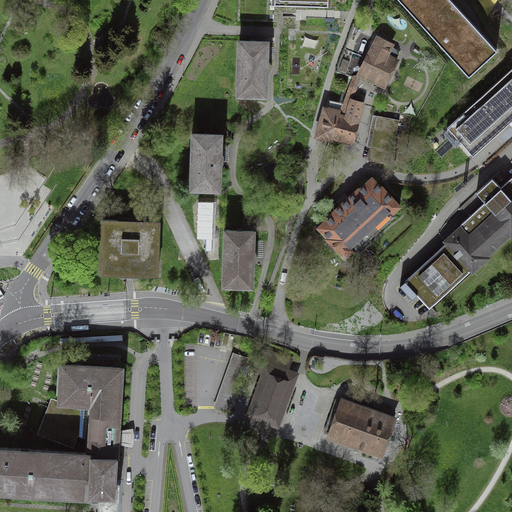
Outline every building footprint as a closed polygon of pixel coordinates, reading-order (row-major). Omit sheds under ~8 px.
[(276,21),(276,12),(295,13),(296,4),(328,5),(328,0),(242,0),(242,20),(276,21)] [(451,0),(399,0),(443,48),(469,76),(497,50),(471,22),(451,0)] [(360,74),(383,86),(396,60),(399,53),(397,49),(391,46),(391,45),(385,42),(377,38),(360,74)] [(267,42),(239,41),(237,90),(247,90),(254,90),(253,95),(266,96),(266,72),(267,42)] [(511,68),(447,127),(473,155),(511,119),(511,68)] [(344,104),(330,100),(328,108),(324,107),(316,136),(320,137),(318,143),(327,146),(329,140),(331,140),(331,138),(332,136),(352,142),(363,104),(345,99),(344,104)] [(372,140),(368,160),(390,165),(399,120),(377,116),(372,140)] [(193,133),(191,182),(207,183),(207,189),(219,189),(220,165),(221,134),(193,133)] [(429,306),(471,269),(473,271),(489,257),(487,255),(510,233),(511,234),(511,233),(511,176),(501,187),(497,183),(492,178),(459,208),(466,215),(483,199),(485,202),(460,224),(461,225),(445,240),(447,242),(406,280),(418,293),(429,306)] [(331,215),(318,227),(327,237),(326,238),(344,257),(353,249),(351,246),(389,212),(391,214),(400,206),(382,186),(381,187),(372,178),(359,189),(358,188),(344,201),(330,214),(331,215)] [(160,221),(102,219),(100,273),(129,274),(158,275),(160,221)] [(254,230),(225,229),(224,278),(240,279),(240,285),(252,285),(253,262),(254,230)] [(253,370),(268,375),(257,407),(251,405),(247,416),(278,427),(282,416),(276,414),(282,399),(288,382),(293,384),(297,374),(287,370),(291,361),(260,350),(253,370)] [(232,353),(212,408),(229,414),(249,359),(232,353)] [(102,511),(114,511),(118,511),(121,500),(122,483),(116,479),(117,454),(115,454),(116,436),(121,367),(63,364),(63,367),(58,366),(56,395),(61,395),(61,399),(65,400),(65,402),(51,397),(37,433),(73,447),(78,435),(86,438),(86,452),(0,446),(0,487),(92,492),(91,498),(101,499),(102,511)] [(325,431),(324,432),(325,433),(326,432),(331,434),(331,435),(365,447),(362,455),(378,460),(380,453),(381,453),(393,419),(395,412),(374,404),(372,411),(343,400),(343,402),(337,400),(337,399),(336,399),(336,400),(334,406),(334,405),(333,407),(334,407),(332,412),(331,413),(332,413),(331,416),(330,418),(329,418),(329,419),(329,420),(327,425),(327,426),(325,431)]
